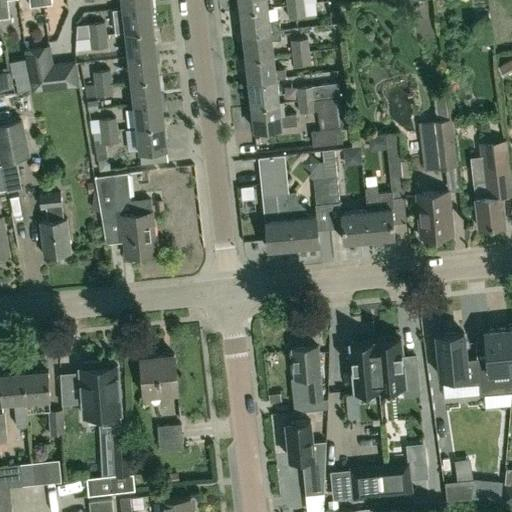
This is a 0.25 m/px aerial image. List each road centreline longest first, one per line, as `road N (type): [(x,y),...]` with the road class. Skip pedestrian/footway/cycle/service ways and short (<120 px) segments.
road 1 (residential): [(229,290),(195,0)]
road 2 (residential): [(229,290),(511,261)]
road 3 (residential): [(0,313),(229,290)]
road 4 (residential): [(254,511),(229,290)]
